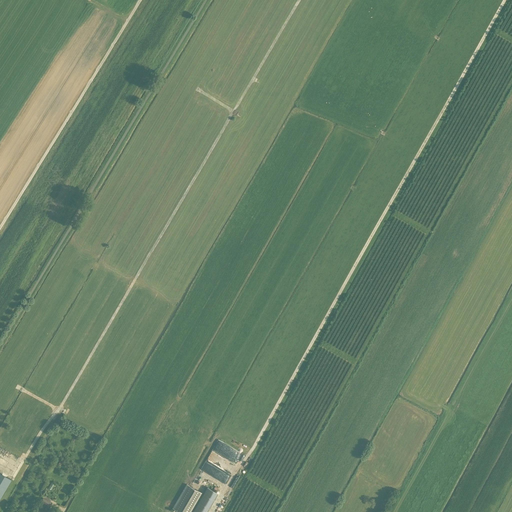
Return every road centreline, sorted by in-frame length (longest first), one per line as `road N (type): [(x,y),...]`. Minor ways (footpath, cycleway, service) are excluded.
road 1 (track): [(211,511),(255,449),(506,0)]
road 2 (track): [(0,462),(20,473),(299,0)]
road 3 (track): [(0,224),(138,0)]
